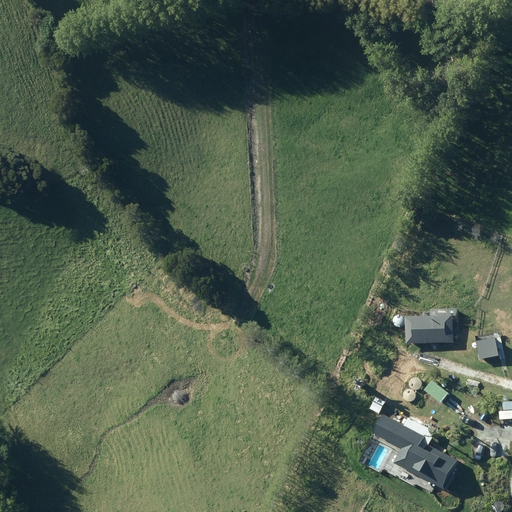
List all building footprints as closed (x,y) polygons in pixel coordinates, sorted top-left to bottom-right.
[(426,393),(443,405),(450,395),(434,383),(426,393)] [(402,404),(383,431),(409,451),(429,424),(402,404)] [(462,405),(459,413),(482,422),(485,414),(462,405)] [(463,459),(460,459),(460,456),(457,456),(457,453),(455,452),(451,492),(477,494),(477,487),(503,489),(505,463),(486,462),(487,442),(469,440),(467,460),(463,460),(463,459)] [(440,459),(452,460),(452,448),(441,447),(440,459)]
